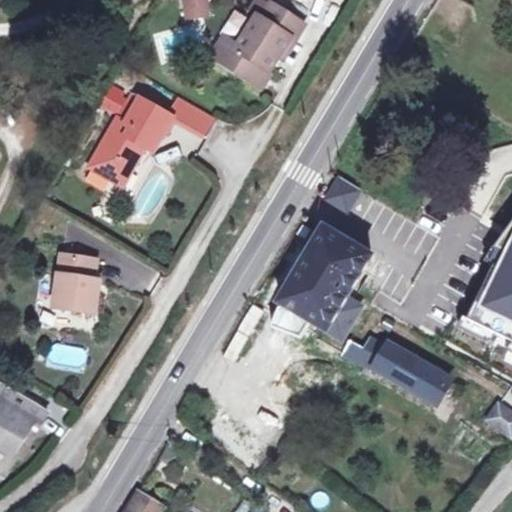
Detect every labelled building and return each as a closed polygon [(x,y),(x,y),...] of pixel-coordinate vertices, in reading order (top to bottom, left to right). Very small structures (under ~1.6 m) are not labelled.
[(199,0),(179,0),(183,17),(203,13),(199,0)] [(209,57),(224,66),(257,88),(288,40),(292,42),(303,25),(269,4),(258,21),(254,18),(235,48),(221,39),(209,57)] [(170,30),(155,35),(163,62),(179,57),(170,30)] [(118,102),(107,96),(100,108),(110,115),(118,102)] [(138,100),(136,105),(127,99),(112,125),(87,168),(110,183),(118,170),(127,174),(139,153),(135,151),(137,146),(142,149),(150,153),(170,119),(167,117),(138,100)] [(177,100),(167,117),(170,119),(201,137),(211,120),(177,100)] [(127,174),(118,170),(110,183),(119,187),(127,174)] [(511,216),(489,245),(500,252),(494,263),(490,262),(464,315),(511,338),(511,216)] [(344,299),(368,257),(320,230),(277,303),(337,337),(342,336),(356,312),(354,305),(344,299)] [(95,262),(60,256),(52,310),(91,317),(97,282),(92,281),(95,262)] [(407,321),(418,292),(382,279),(371,308),(407,321)] [(350,340),(342,353),(370,369),(385,343),(370,335),(363,346),(350,340)] [(385,343),(370,369),(434,405),(449,380),(385,343)] [(47,345),(46,367),(86,369),(88,347),(47,345)] [(46,414),(0,387),(0,473),(5,476),(34,424),(39,427),(46,414)] [(511,407),(499,398),(483,420),(511,441),(511,440),(511,407)] [(215,406),(197,428),(256,473),(273,447),(215,406)] [(158,511),(162,506),(135,489),(120,511),(158,511)]
